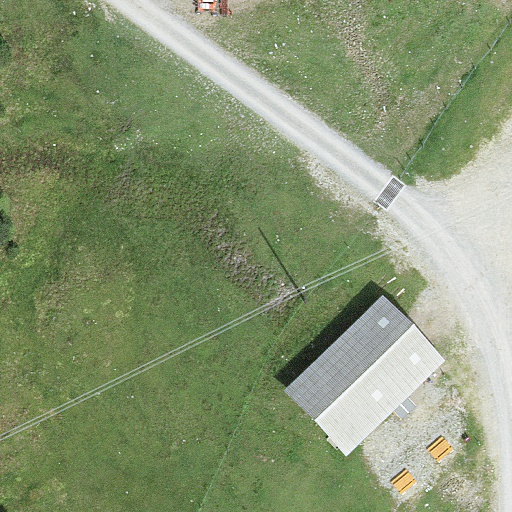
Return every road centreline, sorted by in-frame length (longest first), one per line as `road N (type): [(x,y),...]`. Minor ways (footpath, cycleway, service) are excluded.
road 1 (track): [(128,0),(469,247)]
road 2 (track): [(511,405),(494,310),(469,247)]
